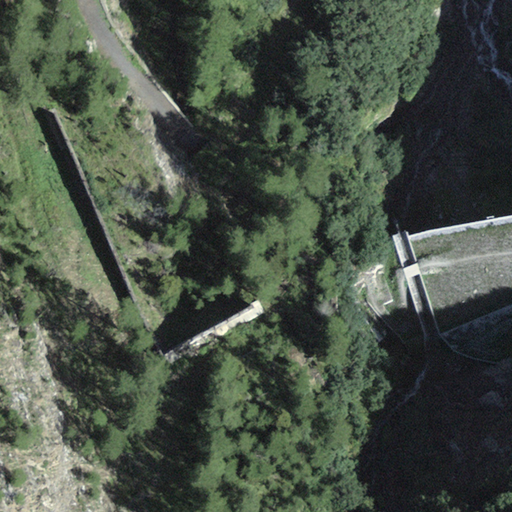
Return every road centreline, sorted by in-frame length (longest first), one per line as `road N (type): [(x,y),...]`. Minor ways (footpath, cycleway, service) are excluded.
road 1 (track): [(511,273),(395,281),(320,249),(216,175),(144,90),(84,0)]
road 2 (primary): [(511,291),(190,437),(0,465)]
